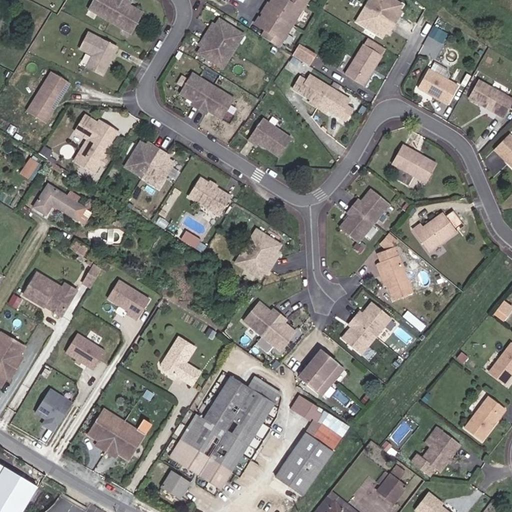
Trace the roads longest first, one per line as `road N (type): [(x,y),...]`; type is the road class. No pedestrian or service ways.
road 1 (residential): [(313,200),(257,175),(139,97),(191,4),(184,0)]
road 2 (residential): [(511,234),(456,137),(389,107),(313,200)]
road 3 (unknown): [(236,511),(292,433),(287,387),(238,359)]
road 4 (residential): [(0,431),(144,511)]
